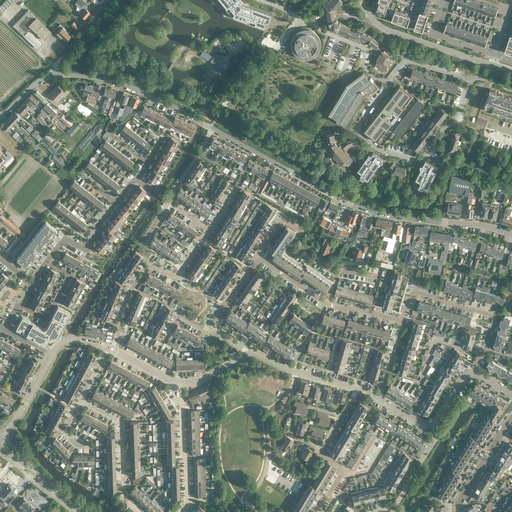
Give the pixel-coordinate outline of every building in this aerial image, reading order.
[(13,0),(5,0),(1,5),(5,9),(13,0)] [(82,0),(77,0),(76,2),(78,4),(77,5),(82,9),(78,13),(85,18),(90,12),(86,9),(87,7),(85,6),(87,4),(82,0)] [(239,0),(219,0),(233,16),(266,28),(271,14),(242,4),(239,0)] [(324,1),(322,5),(325,8),(327,15),(327,14),(331,14),(332,14),(333,14),(334,14),(335,12),(335,9),(342,1),(340,0),(327,0),(326,2),(324,1)] [(378,1),(376,6),(388,10),(387,10),(388,4),(378,1)] [(376,6),(374,12),(378,13),(378,14),(379,16),(381,16),(382,16),(382,15),(386,16),(388,10),(376,6)] [(44,40),(52,33),(47,28),(28,10),(13,26),(36,48),(41,43),(28,31),(31,28),(44,40)] [(395,10),(391,20),(397,22),(400,11),(395,10)] [(400,11),(397,22),(402,24),(406,12),(405,13),(400,11)] [(406,12),(402,24),(407,26),(411,14),(406,12)] [(327,15),(329,25),(331,26),(332,30),(344,35),(346,34),(347,33),(350,34),(352,31),(349,30),(350,28),(339,23),(338,24),(337,21),(336,20),(335,20),(334,14),(333,14),(332,14),(331,14),(327,14),(327,15)] [(66,41),(71,36),(65,31),(66,30),(63,27),(60,24),(58,27),(60,30),(57,33),(61,38),(62,37),(66,41)] [(321,46),(321,44),(321,42),(320,40),(320,39),(319,37),(318,35),(317,34),(315,33),(314,31),(312,31),(310,30),(308,29),(306,29),(304,29),(303,29),(301,30),(299,31),(297,32),(296,33),(294,34),(293,35),(292,37),(291,39),(291,41),(290,42),(290,44),(290,46),(291,48),(291,50),(292,52),(293,53),(294,55),(296,56),(297,57),(299,58),(301,59),(303,59),(304,59),(306,59),(308,59),(310,59),(312,58),(314,57),(315,56),(317,55),(318,53),(319,52),(320,50),(320,48),(321,46)] [(364,41),(367,34),(363,32),(363,33),(361,32),(353,31),(352,31),(350,34),(349,38),(352,39),(352,38),(355,39),(356,38),(358,39),(361,42),(363,40),(364,41)] [(370,35),(367,34),(364,41),(365,41),(365,43),(369,44),(369,43),(372,44),(371,45),(374,46),(373,47),(377,49),(378,43),(372,37),(370,36),(370,35)] [(380,67),(381,67),(382,68),(382,70),(386,71),(389,65),(390,65),(391,62),(390,62),(392,57),(387,54),(386,53),(387,52),(384,50),(383,52),(381,51),(380,54),(379,54),(376,60),(377,60),(375,66),(378,68),(380,67)] [(214,63),(219,70),(223,67),(216,59),(213,57),(205,52),(202,57),(210,61),(211,61),(214,63)] [(410,78),(416,80),(418,72),(413,70),(410,78)] [(424,73),(418,72),(416,80),(421,81),(424,73)] [(369,79),(365,73),(349,85),(331,115),(337,119),(336,121),(347,127),(365,97),(363,96),(367,93),(368,94),(378,87),(371,78),(369,79)] [(421,81),(427,83),(430,75),(424,73),(421,81)] [(436,77),(430,75),(427,83),(426,86),(432,88),(433,85),(436,77)] [(436,77),(433,85),(438,87),(441,79),(436,77)] [(443,92),(444,89),(447,81),(441,79),(438,87),(437,90),(443,92)] [(444,89),(450,91),(453,83),(447,81),(444,89)] [(453,83),(450,91),(456,93),(458,85),(453,83)] [(84,91),(82,96),(85,96),(84,100),(87,101),(87,103),(94,107),(95,103),(96,98),(98,99),(100,93),(97,92),(92,91),(93,86),(85,84),(84,91)] [(49,94),(58,102),(63,96),(65,97),(70,91),(64,85),(61,88),(57,85),(49,94)] [(373,120),(364,131),(369,136),(376,141),(385,130),(387,131),(405,108),(403,107),(412,95),(409,93),(400,86),(391,97),(389,95),(382,103),(384,104),(380,109),(379,108),(377,111),(377,110),(371,118),(373,120)] [(110,89),(108,100),(110,101),(111,97),(114,98),(116,91),(110,89)] [(490,89),(483,108),(499,114),(500,113),(511,117),(511,97),(498,93),(499,92),(490,89)] [(44,104),(46,103),(42,100),(44,98),(41,95),(36,91),(33,94),(44,104)] [(120,100),(120,101),(123,102),(122,104),(125,105),(126,103),(127,100),(129,95),(128,95),(126,94),(127,93),(124,92),(124,93),(123,93),(120,100)] [(32,94),(28,98),(35,105),(39,102),(32,94)] [(123,109),(121,116),(119,119),(121,120),(130,114),(133,106),(136,107),(139,99),(133,96),(130,102),(127,101),(127,100),(126,103),(125,105),(123,109)] [(24,102),(32,109),(35,105),(28,98),(24,102)] [(415,104),(422,109),(425,105),(418,100),(415,104)] [(21,105),(27,111),(28,109),(33,114),(35,112),(32,109),(24,102),(21,105)] [(76,109),(86,118),(90,114),(94,117),(96,115),(92,112),(81,103),(76,109)] [(44,107),(50,112),(53,116),(56,112),(47,104),(44,107)] [(415,104),(412,108),(419,113),(422,109),(415,104)] [(17,109),(23,115),(26,118),(30,114),(27,111),(21,105),(17,109)] [(115,106),(114,107),(113,113),(121,116),(123,109),(115,106)] [(140,115),(143,116),(145,117),(149,109),(144,106),(140,115)] [(41,111),(44,114),(47,116),(46,116),(50,120),(49,121),(49,122),(48,123),(50,126),(53,123),(51,121),(54,117),(52,115),(49,117),(47,115),(50,112),(44,107),(41,111)] [(409,112),(416,117),(419,113),(412,108),(409,112)] [(436,111),(437,112),(437,113),(444,118),(448,113),(441,108),(441,109),(440,108),(438,108),(436,111)] [(145,117),(150,119),(154,111),(149,109),(145,117)] [(24,121),(23,120),(15,111),(11,115),(17,121),(19,119),(22,121),(23,122),(24,121)] [(154,111),(150,119),(155,122),(159,114),(154,111)] [(406,116),(413,121),(416,117),(409,112),(406,116)] [(441,123),(444,118),(437,113),(434,118),(441,123)] [(160,124),(163,116),(159,114),(155,122),(160,124)] [(15,123),(17,121),(11,115),(8,119),(21,131),(27,137),(30,135),(21,126),(20,127),(15,123)] [(59,119),(68,127),(72,122),(63,115),(59,119)] [(49,126),(41,118),(38,116),(36,119),(46,129),(49,126)] [(164,126),(168,118),(163,116),(160,124),(164,126)] [(413,121),(406,116),(402,120),(410,125),(413,121)] [(170,127),(175,130),(180,119),(175,117),(173,121),(171,125),(170,127)] [(477,117),(475,123),(485,126),(487,121),(477,117)] [(170,127),(171,125),(173,121),(168,118),(164,126),(170,129),(170,127)] [(437,127),(441,123),(434,118),(430,122),(437,127)] [(19,132),(21,131),(8,119),(5,122),(11,128),(15,132),(17,130),(19,132)] [(85,130),(94,137),(96,134),(98,135),(97,137),(93,142),(97,145),(100,142),(97,140),(98,138),(99,139),(102,135),(100,133),(102,130),(99,128),(96,125),(98,123),(95,120),(93,119),(85,130)] [(175,130),(180,132),(185,122),(180,119),(175,130)] [(407,129),(410,125),(402,120),(399,123),(407,129)] [(424,125),(427,127),(433,132),(437,127),(430,122),(428,121),(424,125)] [(8,130),(11,128),(5,122),(1,126),(7,132),(10,134),(11,132),(8,130)] [(180,132),(185,134),(190,124),(185,122),(180,132)] [(396,127),(404,133),(407,129),(399,123),(396,127)] [(190,124),(185,134),(190,137),(195,127),(190,124)] [(120,131),(124,134),(129,128),(125,125),(120,131)] [(424,125),(421,130),(429,136),(433,132),(427,127),(424,125)] [(401,137),(404,133),(396,127),(393,131),(401,137)] [(124,134),(129,138),(134,131),(129,128),(124,134)] [(134,131),(129,138),(133,141),(138,135),(140,132),(136,129),(134,131)] [(54,156),(57,152),(45,141),(34,130),(31,134),(40,142),(54,156)] [(83,151),(94,137),(85,130),(81,135),(85,139),(78,147),(83,151)] [(417,135),(419,136),(426,142),(430,137),(429,136),(421,130),(417,135)] [(101,137),(104,140),(109,133),(106,131),(101,137)] [(48,132),(43,137),(49,144),(54,138),(48,132)] [(133,141),(137,144),(142,138),(138,135),(133,141)] [(419,136),(415,141),(422,146),(426,142),(419,136)] [(176,147),(179,142),(171,137),(168,142),(176,147)] [(141,148),(146,141),(142,138),(137,144),(141,148)] [(213,138),(209,146),(208,148),(213,150),(214,149),(218,141),(213,138)] [(38,147),(29,139),(27,141),(28,142),(28,143),(36,150),(38,147)] [(334,139),(327,140),(328,145),(326,146),(327,147),(335,143),(334,139)] [(356,146),(359,144),(356,141),(354,141),(353,139),(347,141),(341,147),(340,145),(338,147),(332,152),(335,154),(333,156),(334,160),(337,160),(338,161),(337,163),(340,166),(343,164),(345,166),(346,164),(348,166),(351,164),(350,163),(354,160),(346,151),(349,148),(350,149),(352,147),(353,147),(355,145),(356,146)] [(101,147),(105,150),(110,144),(106,141),(101,147)] [(146,141),(141,148),(146,151),(151,145),(146,141)] [(218,151),(223,144),(218,141),(214,149),(218,151)] [(415,141),(412,146),(418,151),(422,146),(415,141)] [(168,142),(166,147),(173,151),(176,147),(168,142)] [(449,146),(456,152),(457,151),(456,149),(457,145),(450,142),(449,146)] [(335,143),(327,147),(328,149),(330,149),(332,152),(338,147),(335,143)] [(110,144),(105,150),(109,154),(114,147),(110,144)] [(222,156),(223,154),(227,146),(223,144),(218,151),(221,153),(220,155),(222,156)] [(228,157),(232,149),(227,146),(223,154),(228,157)] [(456,152),(449,146),(445,149),(450,155),(453,152),(455,153),(456,152)] [(118,151),(114,147),(109,154),(114,157),(118,151)] [(163,152),(171,156),(173,151),(166,147),(163,152)] [(233,159),(237,151),(232,149),(228,157),(233,159)] [(0,166),(2,168),(6,168),(9,165),(14,159),(14,158),(14,159),(6,151),(6,152),(5,153),(7,155),(6,157),(2,153),(0,151),(0,157),(1,158),(0,159),(0,166)] [(114,157),(118,160),(123,154),(118,151),(114,157)] [(201,156),(207,160),(210,155),(208,153),(207,155),(206,154),(207,153),(204,151),(201,156)] [(237,162),(242,154),(237,151),(233,159),(237,162)] [(59,154),(57,152),(54,156),(53,157),(51,155),(45,161),(49,164),(53,160),(53,161),(60,167),(64,163),(61,161),(62,160),(59,158),(57,156),(57,155),(58,156),(59,155),(59,154)] [(160,156),(168,161),(171,156),(163,152),(160,156)] [(368,180),(382,159),(373,153),(371,155),(370,154),(367,158),(366,158),(355,174),(364,180),(365,178),(368,180)] [(118,160),(122,164),(127,157),(123,154),(118,160)] [(237,162),(240,163),(239,166),(242,168),(246,161),(247,160),(245,159),(247,157),(242,154),(237,162)] [(158,161),(166,165),(168,161),(160,156),(158,161)] [(122,164),(126,167),(131,161),(127,157),(122,164)] [(248,172),(249,170),(254,162),(249,159),(247,162),(246,161),(242,168),(241,170),(242,171),(243,169),(248,172)] [(421,169),(413,184),(423,189),(424,187),(427,189),(438,167),(428,162),(425,160),(423,165),(420,165),(421,169)] [(84,168),(89,171),(94,165),(89,161),(84,168)] [(131,161),(126,167),(131,170),(136,164),(131,161)] [(163,170),(166,165),(158,161),(155,166),(163,170)] [(196,166),(203,171),(206,166),(199,161),(196,166)] [(258,165),(254,162),(249,170),(254,173),(258,165)] [(392,174),(397,166),(393,163),(388,169),(391,171),(391,174),(392,174)] [(89,171),(93,174),(98,168),(94,165),(89,171)] [(258,165),(254,173),(259,175),(263,167),(258,165)] [(160,175),(163,170),(155,166),(153,170),(160,175)] [(200,176),(203,171),(196,166),(192,170),(200,176)] [(394,175),(395,174),(400,174),(401,167),(397,166),(392,174),(394,175)] [(263,167),(259,175),(261,177),(260,179),(264,181),(266,178),(264,177),(268,170),(263,167)] [(93,174),(97,178),(102,171),(98,168),(93,174)] [(158,180),(160,175),(153,170),(150,175),(158,180)] [(189,175),(197,180),(200,176),(192,170),(189,175)] [(232,177),(234,179),(238,174),(235,172),(233,170),(229,176),(232,177)] [(106,175),(102,171),(97,178),(102,181),(106,175)] [(270,183),(271,183),(276,173),(272,171),(268,180),(271,181),(270,183)] [(146,173),(144,175),(149,178),(147,180),(146,182),(150,186),(152,183),(155,185),(158,180),(150,175),(148,174),(146,173)] [(276,173),(271,183),(272,184),(273,182),(276,184),(280,176),(276,173)] [(102,181),(106,184),(111,178),(106,175),(102,181)] [(193,185),(197,180),(189,175),(186,180),(193,185)] [(278,187),(279,188),(284,178),(280,176),(276,184),(279,185),(278,187)] [(449,191),(469,195),(471,179),(451,176),(449,191)] [(106,184),(110,188),(115,181),(111,178),(106,184)] [(222,178),(219,182),(226,187),(229,183),(222,178)] [(267,178),(260,191),(261,192),(262,192),(269,180),(268,180),(268,179),(267,178)] [(281,187),(284,188),(288,180),(284,178),(279,188),(280,188),(281,187)] [(286,191),(287,192),(292,182),(288,180),(284,188),(287,190),(286,191)] [(74,190),(79,184),(74,181),(69,187),(74,190)] [(114,191),(119,185),(115,181),(110,188),(114,191)] [(223,192),(226,187),(219,182),(216,187),(223,192)] [(289,191),(292,192),(296,184),(292,182),(287,192),(288,193),(289,191)] [(83,187),(79,184),(74,190),(78,194),(83,187)] [(294,196),(295,196),(300,186),(296,184),(292,192),(295,194),(294,196)] [(223,192),(216,187),(214,185),(211,190),(212,191),(220,196),(223,192)] [(139,186),(136,190),(143,196),(146,192),(139,186)] [(297,195),(300,197),(304,188),(300,186),(295,196),(296,197),(297,195)] [(87,191),(83,187),(78,194),(82,197),(87,191)] [(130,190),(133,191),(134,193),(133,195),(140,200),(143,196),(136,190),(134,189),(132,187),(130,190)] [(179,199),(185,192),(180,188),(175,196),(179,199)] [(304,188),(300,197),(302,198),(302,200),(303,200),(308,191),(304,188)] [(91,194),(87,191),(82,197),(86,200),(91,194)] [(217,201),(220,196),(212,191),(209,196),(217,201)] [(241,196),(249,200),(252,195),(244,191),(241,196)] [(305,199),(308,201),(312,193),(308,191),(303,200),(304,201),(305,199)] [(179,199),(184,202),(189,195),(185,192),(179,199)] [(310,204),(311,205),(316,195),(312,193),(308,201),(310,202),(310,204)] [(91,204),(96,197),(91,194),(86,200),(91,204)] [(136,205),(140,200),(133,195),(129,199),(136,205)] [(184,202),(188,205),(193,198),(189,195),(184,202)] [(316,205),(320,197),(316,195),(311,205),(312,205),(313,204),(316,205)] [(473,217),(473,213),(475,213),(475,206),(471,206),(472,195),(468,195),(466,216),(473,217)] [(125,196),(124,198),(126,200),(128,201),(126,203),(133,209),(136,205),(129,199),(127,198),(125,196)] [(246,205),(249,200),(241,196),(238,200),(246,205)] [(91,204),(95,207),(100,201),(96,197),(91,204)] [(188,205),(193,208),(198,201),(193,198),(188,205)] [(324,211),(325,209),(328,201),(322,198),(318,209),(324,211)] [(243,209),(246,205),(238,200),(235,205),(243,209)] [(53,208),(57,211),(62,205),(58,201),(53,208)] [(99,210),(104,204),(100,201),(95,207),(99,210)] [(193,208),(197,211),(202,204),(198,201),(193,208)] [(119,204),(130,213),(133,209),(126,203),(123,207),(121,205),(123,204),(121,202),(119,204)] [(330,202),(326,211),(328,212),(330,209),(335,212),(338,205),(330,202)] [(480,216),(488,218),(491,204),(483,202),(480,216)] [(461,214),(462,205),(448,203),(447,214),(454,215),(454,213),(461,214)] [(126,217),(130,213),(119,204),(117,206),(119,208),(120,207),(122,208),(119,212),(126,217)] [(197,211),(202,214),(207,207),(202,204),(197,211)] [(496,219),(499,206),(491,204),(488,218),(496,219)] [(62,214),(67,208),(62,205),(57,211),(62,214)] [(240,214),(243,209),(235,205),(232,209),(240,214)] [(267,205),(264,210),(272,214),(274,210),(267,205)] [(206,218),(211,210),(207,207),(202,214),(206,218)] [(62,214),(66,218),(71,211),(67,208),(62,214)] [(71,211),(66,218),(70,221),(75,215),(77,212),(73,209),(71,212),(71,211)] [(237,219),(240,214),(232,209),(230,214),(237,219)] [(269,219),(272,214),(264,210),(261,214),(269,219)] [(355,225),(359,213),(353,211),(352,216),(349,215),(346,222),(355,225)] [(126,217),(119,212),(116,216),(123,222),(126,217)] [(110,215),(112,217),(114,218),(113,220),(120,226),(123,222),(116,216),(114,215),(112,213),(110,215)] [(169,225),(170,223),(175,216),(170,213),(166,219),(165,218),(163,221),(169,225)] [(0,220),(23,239),(26,235),(1,214),(0,215),(0,220)] [(227,219),(234,223),(237,219),(230,214),(227,219)] [(258,219),(266,224),(269,219),(261,214),(258,219)] [(369,232),(366,231),(367,228),(363,227),(364,224),(364,223),(366,216),(360,214),(358,222),(361,223),(357,234),(367,238),(369,232)] [(70,221),(74,224),(79,218),(75,215),(70,221)] [(511,216),(507,215),(507,216),(504,215),(501,222),(511,226),(511,222),(511,216)] [(173,227),(174,226),(180,219),(175,216),(170,223),(171,224),(170,225),(173,227)] [(324,217),(320,224),(326,227),(328,228),(330,224),(331,221),(324,217)] [(42,218),(41,219),(24,242),(21,240),(10,254),(14,257),(44,220),(42,218)] [(74,224),(79,228),(84,221),(79,218),(74,224)] [(384,236),(384,235),(388,220),(377,218),(375,227),(382,229),(382,230),(381,230),(379,235),(384,236)] [(174,226),(179,229),(184,222),(180,219),(174,226)] [(227,219),(224,223),(232,228),(234,223),(227,219)] [(263,228),(266,224),(258,219),(255,224),(263,228)] [(330,224),(328,228),(330,229),(328,233),(344,240),(348,231),(349,230),(343,227),(343,225),(340,224),(341,222),(334,219),(333,221),(332,224),(330,224)] [(113,220),(109,225),(118,232),(122,227),(120,226),(113,220)] [(393,222),(388,220),(384,235),(389,236),(390,232),(387,231),(387,229),(391,229),(393,222)] [(16,258),(27,267),(56,229),(45,221),(16,258)] [(79,228),(83,231),(88,225),(84,221),(79,228)] [(104,223),(106,225),(108,227),(106,229),(109,231),(115,236),(118,232),(109,225),(107,223),(105,221),(104,223)] [(183,233),(188,225),(184,222),(179,229),(183,233)] [(224,223),(221,228),(230,233),(233,229),(232,228),(224,223)] [(412,228),(404,227),(401,226),(402,224),(395,223),(392,238),(390,238),(389,237),(388,241),(389,242),(386,250),(392,251),(395,239),(395,235),(396,235),(397,233),(400,233),(400,232),(403,233),(402,241),(410,242),(412,228)] [(260,233),(263,228),(255,224),(253,228),(260,233)] [(183,233),(188,236),(193,228),(188,225),(183,233)] [(326,292),(332,284),(308,267),(306,270),(281,253),(295,232),(287,227),(269,254),(274,257),(274,256),(276,258),(274,260),(301,278),(303,276),(326,292)] [(421,237),(420,238),(422,238),(424,237),(424,235),(427,236),(428,228),(422,227),(421,235),(421,237)] [(198,232),(193,228),(188,236),(192,239),(198,232)] [(221,228),(218,232),(226,237),(227,238),(230,233),(221,228)] [(250,233),(257,237),(260,233),(253,228),(250,233)] [(106,235),(113,241),(116,237),(115,236),(109,231),(106,235)] [(100,234),(102,236),(104,238),(102,240),(112,247),(112,246),(110,244),(113,241),(106,235),(106,236),(104,234),(102,232),(100,234)] [(218,232),(216,237),(223,242),(226,237),(218,232)] [(436,243),(436,240),(437,233),(431,232),(429,242),(436,243)] [(247,237),(255,242),(257,237),(250,233),(247,237)] [(442,243),(445,246),(445,250),(441,252),(440,260),(445,261),(446,257),(446,258),(447,253),(449,246),(449,242),(450,234),(444,233),(442,241),(442,243)] [(454,235),(452,243),(458,244),(460,237),(454,235)] [(149,244),(154,247),(159,240),(154,236),(149,244)] [(327,242),(328,240),(328,239),(322,236),(320,242),(323,243),(320,251),(328,255),(331,249),(330,248),(331,244),(332,244),(327,242)] [(6,251),(9,253),(20,239),(17,237),(6,251)] [(213,242),(220,247),(222,248),(225,243),(223,242),(216,237),(213,242)] [(242,241),(252,247),(255,242),(247,237),(245,240),(243,239),(242,241)] [(458,244),(460,245),(459,248),(460,249),(458,254),(461,254),(463,249),(466,239),(460,237),(458,244)] [(469,248),(472,241),(466,239),(463,249),(465,250),(465,249),(468,250),(469,248)] [(112,247),(102,240),(99,244),(106,249),(109,246),(111,248),(112,247)] [(164,240),(162,242),(159,240),(154,247),(158,250),(164,241),(164,240)] [(103,254),(106,249),(99,244),(97,242),(95,241),(94,243),(97,246),(96,248),(103,254)] [(162,253),(168,246),(165,244),(166,242),(164,241),(158,250),(162,253)] [(241,242),(243,244),(241,247),(249,251),(252,247),(242,241),(241,242)] [(418,241),(415,247),(424,251),(426,245),(418,241)] [(368,246),(362,244),(361,249),(356,247),(355,250),(354,250),(353,253),(354,254),(352,257),(355,258),(355,259),(356,260),(357,260),(358,259),(360,260),(363,251),(366,252),(368,246)] [(485,253),(487,246),(482,244),(478,254),(481,255),(482,252),(485,253)] [(213,255),(216,250),(209,245),(206,249),(213,255)] [(168,246),(162,253),(167,256),(173,247),(172,246),(170,248),(168,246)] [(486,261),(489,262),(490,258),(491,255),(493,248),(487,246),(485,253),(488,254),(486,257),(487,258),(486,261)] [(173,247),(167,256),(171,259),(178,250),(175,248),(173,247)] [(246,256),(249,251),(241,247),(239,251),(246,256)] [(210,259),(213,255),(206,249),(203,254),(210,259)] [(405,259),(404,263),(412,265),(413,262),(414,262),(417,252),(408,249),(405,259)] [(501,276),(503,269),(505,263),(501,262),(504,251),(499,249),(496,257),(495,259),(501,261),(499,268),(500,268),(497,275),(501,276)] [(171,259),(176,263),(183,253),(178,250),(171,259)] [(135,251),(132,256),(140,261),(143,256),(135,251)] [(243,261),(246,256),(239,251),(236,256),(243,261)] [(67,263),(70,256),(65,253),(62,260),(67,263)] [(200,258),(207,263),(210,259),(203,254),(200,258)] [(507,264),(505,263),(503,269),(505,270),(507,264),(511,266),(511,255),(510,255),(507,264)] [(65,265),(70,267),(75,258),(70,256),(67,263),(65,265)] [(140,261),(132,256),(130,259),(128,258),(127,259),(137,265),(140,261)] [(70,267),(75,270),(80,261),(75,258),(70,267)] [(200,258),(197,263),(204,268),(207,263),(200,258)] [(126,265),(133,270),(137,265),(127,259),(126,260),(129,261),(126,265)] [(441,271),(443,262),(429,259),(427,266),(429,267),(429,269),(430,269),(435,270),(434,273),(438,274),(439,271),(441,271)] [(77,271),(78,269),(81,270),(85,263),(80,261),(75,270),(77,271)] [(241,267),(233,262),(230,266),(238,272),(241,267)] [(80,272),(84,275),(89,266),(85,263),(81,270),(80,272)] [(193,267),(201,272),(204,268),(197,263),(193,267)] [(450,266),(456,267),(456,265),(450,263),(448,265),(445,274),(447,275),(450,266)] [(123,269),(130,274),(133,270),(126,265),(123,269)] [(89,278),(94,268),(89,266),(84,275),(89,278)] [(234,276),(238,272),(230,266),(227,271),(234,276)] [(193,267),(190,272),(198,277),(201,272),(193,267)] [(57,279),(57,278),(60,273),(51,268),(48,274),(55,278),(57,279)] [(94,280),(95,278),(99,271),(94,268),(89,278),(94,280)] [(123,269),(120,274),(127,279),(130,274),(123,269)] [(231,280),(234,276),(227,271),(224,275),(231,280)] [(262,281),(265,276),(258,271),(255,275),(262,281)] [(393,276),(402,279),(403,273),(394,271),(393,276)] [(194,281),(198,277),(190,272),(187,276),(194,281)] [(2,273),(0,275),(0,278),(5,282),(8,278),(2,273)] [(46,278),(53,282),(55,278),(48,274),(46,278)] [(124,283),(127,279),(120,274),(117,278),(124,283)] [(144,282),(149,284),(154,276),(149,274),(144,282)] [(228,285),(231,280),(224,275),(221,280),(228,285)] [(259,285),(262,281),(255,275),(252,280),(259,285)] [(154,276),(149,284),(154,287),(158,279),(154,276)] [(389,281),(391,281),(400,284),(402,279),(393,276),(391,276),(389,281)] [(46,278),(43,283),(52,288),(53,286),(51,285),(53,282),(46,278)] [(86,284),(84,283),(76,279),(74,284),(83,289),(86,284)] [(158,279),(154,287),(154,288),(155,289),(157,290),(158,290),(159,289),(163,282),(158,279)] [(225,289),(228,285),(221,280),(218,284),(225,289)] [(256,290),(259,285),(252,280),(248,284),(256,290)] [(443,292),(449,293),(452,282),(451,282),(452,282),(446,280),(443,292)] [(113,287),(121,290),(123,285),(115,282),(113,287)] [(163,292),(168,284),(163,282),(159,289),(163,292)] [(449,293),(454,295),(457,286),(457,284),(452,282),(449,293)] [(43,283),(40,288),(47,292),(50,293),(52,288),(43,283)] [(81,293),(83,289),(74,284),(71,289),(81,293)] [(167,297),(168,295),(172,287),(168,284),(163,292),(164,292),(162,294),(167,297)] [(215,289),(222,294),(225,289),(218,284),(215,289)] [(248,284),(245,289),(253,294),(255,296),(258,291),(256,290),(248,284)] [(340,296),(343,287),(337,285),(335,294),(340,296)] [(464,298),(465,298),(468,289),(468,286),(463,285),(462,288),(460,297),(460,298),(463,299),(464,298)] [(396,294),(397,294),(399,289),(390,286),(388,291),(388,292),(396,294)] [(473,297),(479,299),(482,287),(477,286),(473,297)] [(113,287),(111,292),(119,295),(121,290),(113,287)] [(173,297),(177,289),(172,287),(168,295),(173,297)] [(479,299),(484,301),(487,288),(482,287),(479,299)] [(40,288),(38,292),(45,296),(47,292),(40,288)] [(69,293),(78,298),(81,293),(71,289),(69,293)] [(182,292),(177,289),(173,297),(178,300),(182,292)] [(219,298),(222,294),(215,289),(213,291),(211,290),(209,292),(212,294),(219,298)] [(250,298),(253,294),(245,289),(242,293),(250,298)] [(473,291),(468,289),(465,298),(471,300),(473,291)] [(292,301),(295,297),(288,291),(284,296),(292,301)] [(387,291),(385,296),(394,299),(396,294),(388,292),(388,291),(387,291)] [(494,304),(495,301),(497,301),(499,299),(504,303),(506,301),(500,297),(499,296),(500,292),(496,291),(495,295),(492,294),(489,302),(494,304)] [(38,292),(35,297),(42,301),(45,296),(38,292)] [(108,297),(117,300),(119,295),(111,292),(108,297)] [(139,292),(137,297),(145,301),(147,296),(139,292)] [(76,303),(78,298),(69,293),(66,298),(76,303)] [(247,303),(250,298),(242,293),(239,298),(247,303)] [(371,305),(374,296),(369,295),(366,303),(371,305)] [(289,306),(292,301),(284,296),(281,301),(289,306)] [(33,302),(42,307),(45,302),(42,301),(35,297),(33,302)] [(106,302),(114,305),(117,300),(108,297),(106,302)] [(135,302),(143,306),(145,301),(137,297),(135,302)] [(73,308),(76,303),(66,298),(64,303),(73,308)] [(244,308),(247,303),(239,298),(236,302),(244,308)] [(289,306),(281,301),(278,305),(286,310),(289,306)] [(417,310),(422,311),(425,302),(419,301),(418,305),(416,304),(414,310),(417,311),(417,310)] [(42,307),(33,302),(30,307),(39,312),(42,307)] [(106,302),(104,307),(117,312),(118,310),(113,308),(114,305),(106,302)] [(133,307),(141,311),(143,306),(135,302),(133,307)] [(393,304),(384,302),(382,307),(391,310),(393,304)] [(427,314),(427,313),(430,304),(425,302),(422,311),(422,313),(427,314)] [(162,303),(159,308),(162,310),(170,314),(173,309),(165,305),(162,303)] [(283,315),(286,310),(278,305),(275,309),(283,315)] [(440,308),(441,307),(435,305),(432,315),(438,316),(440,308)] [(16,329),(20,331),(41,342),(56,338),(70,313),(58,306),(47,327),(43,328),(22,317),(16,329)] [(104,307),(102,312),(110,315),(111,312),(116,315),(117,312),(104,307)] [(141,311),(133,307),(130,312),(139,316),(141,311)] [(445,310),(440,308),(438,316),(437,317),(443,319),(445,310)] [(280,319),(283,315),(275,309),(272,314),(280,319)] [(159,315),(167,319),(170,314),(162,310),(159,315)] [(224,319),(229,322),(235,314),(230,311),(224,319)] [(452,325),(453,322),(456,313),(450,311),(448,321),(447,323),(452,325)] [(110,315),(102,312),(100,317),(108,320),(110,315)] [(128,317),(136,321),(139,316),(130,312),(128,317)] [(165,324),(167,319),(159,315),(158,314),(156,316),(158,317),(157,319),(165,324)] [(235,314),(229,322),(234,325),(239,317),(235,314)] [(276,324),(280,319),(272,314),(269,319),(276,324)] [(288,322),(293,325),(298,318),(293,314),(288,322)] [(323,314),(321,323),(326,325),(329,316),(323,314)] [(461,314),(458,324),(466,326),(469,324),(471,318),(466,317),(466,316),(461,314)] [(511,326),(511,322),(511,316),(509,316),(507,316),(505,316),(504,318),(502,317),(501,323),(509,325),(511,326)] [(134,326),(136,321),(128,317),(126,322),(134,326)] [(239,317),(234,325),(238,328),(243,320),(239,317)] [(293,325),(297,328),(302,321),(298,318),(293,325)] [(162,328),(165,324),(157,319),(154,324),(162,328)] [(345,321),(339,319),(337,328),(342,330),(345,321)] [(248,324),(248,323),(243,320),(238,328),(243,331),(244,330),(243,330),(248,324)] [(248,324),(243,330),(244,330),(248,333),(255,323),(250,320),(248,323),(248,324)] [(345,329),(351,330),(353,322),(348,320),(345,329)] [(302,331),(307,324),(302,321),(297,328),(302,331)] [(414,321),(413,326),(422,329),(423,323),(414,321)] [(152,329),(160,333),(162,328),(154,324),(152,323),(150,328),(152,329)] [(257,324),(255,323),(248,333),(252,336),(258,329),(255,327),(257,324)] [(302,331),(301,333),(305,336),(306,335),(312,327),(307,324),(302,331)] [(171,335),(177,338),(182,328),(177,325),(173,332),(172,332),(171,335)] [(252,336),(257,340),(264,330),(259,326),(258,329),(252,336)] [(464,336),(465,336),(474,339),(476,333),(475,333),(477,328),(470,326),(468,328),(469,330),(468,331),(467,331),(466,331),(465,331),(464,336)] [(181,340),(187,330),(182,328),(177,338),(181,340)] [(157,338),(160,333),(152,329),(149,334),(157,338)] [(186,343),(187,341),(192,333),(187,330),(181,340),(186,343)] [(257,340),(261,343),(268,333),(268,332),(267,331),(266,331),(265,331),(264,330),(257,340)] [(387,341),(390,332),(384,331),(382,340),(387,341)] [(192,343),(196,335),(192,333),(187,341),(192,343)] [(269,345),(274,337),(269,334),(264,342),(269,345)] [(126,345),(131,348),(135,340),(136,338),(131,335),(126,345)] [(200,344),(199,342),(200,340),(204,343),(204,340),(196,335),(192,343),(191,345),(197,348),(198,347),(199,347),(200,344)] [(269,345),(273,348),(279,340),(280,338),(275,335),(274,337),(269,345)] [(463,341),(473,344),(474,339),(465,336),(463,341)] [(343,339),(341,345),(350,348),(352,342),(343,339)] [(140,342),(135,340),(131,348),(135,350),(140,342)] [(273,348),(277,351),(283,343),(279,340),(273,348)] [(417,344),(408,341),(407,347),(416,349),(417,344)] [(461,341),(459,346),(462,347),(471,349),(473,344),(463,341),(461,341)] [(11,344),(6,342),(2,349),(7,351),(11,344)] [(140,353),(145,345),(140,342),(135,350),(140,353)] [(282,354),(287,346),(283,343),(277,351),(282,354)] [(503,346),(494,343),(493,349),(499,351),(498,352),(501,352),(501,351),(503,346)] [(16,347),(11,344),(7,351),(6,354),(11,356),(16,347)] [(287,346),(282,354),(287,358),(288,356),(290,352),(292,350),(293,348),(289,344),(287,346)] [(311,355),(314,346),(309,344),(306,353),(311,355)] [(140,353),(145,355),(149,347),(145,345),(140,353)] [(403,352),(415,355),(416,350),(416,349),(407,347),(405,346),(403,352)] [(11,356),(16,359),(21,350),(16,347),(11,356)] [(145,355),(150,358),(154,350),(149,347),(145,355)] [(330,351),(324,349),(322,358),(327,359),(330,351)] [(376,349),(374,355),(383,357),(385,352),(376,349)] [(454,349),(452,353),(462,359),(465,355),(457,350),(454,349)] [(155,360),(159,353),(154,350),(150,358),(155,360)] [(432,354),(434,356),(438,358),(441,353),(440,353),(440,352),(435,350),(432,354)] [(85,356),(93,360),(96,355),(88,351),(85,356)] [(415,355),(403,352),(402,357),(413,360),(415,355)] [(160,363),(164,355),(159,353),(155,360),(160,363)] [(462,359),(452,353),(449,358),(451,360),(459,364),(462,359)] [(29,360),(27,364),(36,368),(37,365),(38,366),(39,363),(35,361),(36,358),(30,354),(27,359),(29,360)] [(164,355),(160,363),(164,366),(169,358),(164,355)] [(85,356),(83,361),(91,365),(93,360),(85,356)] [(412,365),(413,360),(402,357),(400,362),(412,365)] [(173,360),(169,358),(164,366),(169,368),(173,360)] [(80,360),(79,362),(77,361),(76,363),(88,370),(91,365),(83,361),(80,360)] [(456,368),(459,364),(451,360),(448,364),(456,368)] [(486,367),(491,370),(495,362),(491,360),(486,367)] [(107,369),(112,372),(116,364),(111,361),(107,369)] [(400,362),(399,367),(408,370),(411,371),(412,366),(412,365),(400,362)] [(501,364),(501,363),(498,362),(497,363),(495,362),(491,370),(495,373),(501,364)] [(78,370),(86,374),(88,370),(76,363),(74,365),(77,367),(77,366),(79,367),(78,370)] [(500,376),(505,366),(506,365),(504,365),(501,363),(501,364),(495,373),(500,376)] [(23,366),(21,371),(27,375),(29,372),(33,374),(35,372),(34,371),(36,368),(27,364),(25,367),(23,366)] [(117,374),(121,366),(116,364),(112,372),(117,374)] [(452,373),(453,374),(457,369),(456,368),(448,364),(445,368),(445,369),(452,373)] [(117,374),(121,377),(126,369),(121,366),(117,374)] [(343,374),(344,368),(335,366),(334,371),(343,374)] [(500,376),(504,379),(509,371),(505,368),(505,366),(500,376)] [(444,368),(441,373),(449,377),(452,373),(445,369),(445,368),(444,368)] [(126,379),(130,371),(126,369),(121,377),(126,379)] [(81,384),(83,379),(75,375),(73,374),(74,372),(72,370),(69,375),(72,376),(74,377),(73,380),(81,384)] [(83,379),(86,374),(78,370),(75,375),(83,379)] [(20,377),(18,381),(27,385),(28,382),(29,383),(30,380),(26,378),(27,375),(21,371),(18,376),(20,377)] [(126,379),(131,382),(135,374),(130,371),(126,379)] [(441,373),(439,377),(448,383),(451,378),(449,377),(441,373)] [(131,382),(136,384),(140,376),(135,374),(131,382)] [(375,383),(377,378),(368,375),(367,381),(375,383)] [(140,387),(145,379),(140,376),(136,384),(140,387)] [(439,377),(436,382),(443,386),(445,388),(448,383),(439,377)] [(14,383),(11,388),(18,392),(20,389),(22,390),(24,391),(26,389),(25,388),(27,385),(18,381),(15,379),(13,383),(14,383)] [(70,385),(78,389),(81,384),(73,380),(70,379),(69,381),(67,380),(65,382),(68,383),(70,385)] [(150,382),(145,379),(140,387),(145,390),(150,382)] [(302,381),(299,392),(305,393),(305,394),(304,397),(308,398),(308,395),(310,388),(307,387),(308,383),(302,381)] [(433,386),(440,391),(443,386),(436,382),(433,386)] [(386,393),(390,395),(396,387),(391,384),(386,393)] [(481,443),(506,403),(475,384),(469,395),(493,409),(490,414),(486,412),(471,436),(469,435),(449,468),(451,470),(436,494),(447,501),(462,476),(460,474),(479,442),(481,443)] [(75,394),(78,389),(70,385),(67,389),(75,394)] [(208,386),(202,388),(207,398),(212,396),(208,386)] [(319,402),(321,393),(318,392),(320,388),(313,386),(310,397),(316,398),(316,401),(319,402)] [(431,386),(429,390),(430,391),(438,396),(439,397),(442,392),(440,391),(433,386),(431,386)] [(146,390),(144,392),(147,397),(150,396),(158,391),(155,387),(147,391),(146,390)] [(390,395),(395,398),(400,391),(400,389),(396,387),(390,395)] [(65,394),(73,399),(75,394),(67,389),(65,388),(64,391),(62,389),(60,392),(63,393),(65,394)] [(202,400),(207,398),(202,388),(197,390),(202,400)] [(331,403),(333,396),(330,395),(331,391),(324,389),(322,400),(328,401),(328,402),(331,403)] [(395,398),(400,401),(405,391),(401,389),(400,389),(400,391),(395,398)] [(91,398),(96,401),(101,393),(96,390),(91,398)] [(197,403),(202,400),(197,390),(192,392),(197,403)] [(150,396),(148,397),(150,402),(153,401),(160,396),(158,391),(150,396)] [(344,403),(346,393),(339,391),(338,395),(335,394),(333,403),(336,404),(337,401),(344,403)] [(400,401),(404,404),(410,394),(406,391),(405,391),(400,401)] [(430,391),(427,396),(436,401),(436,402),(439,397),(438,396),(430,391)] [(197,403),(192,392),(187,394),(192,405),(197,403)] [(96,401),(101,403),(105,395),(101,393),(96,401)] [(5,394),(0,403),(4,405),(3,407),(8,410),(12,403),(13,401),(10,399),(11,397),(8,396),(5,394)] [(70,403),(73,399),(65,394),(62,399),(70,403)] [(409,407),(414,399),(415,397),(410,394),(404,404),(409,407)] [(101,403),(106,406),(110,398),(105,395),(101,403)] [(163,401),(160,396),(153,401),(155,405),(163,401)] [(424,400),(433,406),(436,401),(427,396),(424,400)] [(111,408),(115,400),(110,398),(106,406),(111,408)] [(115,400),(111,408),(115,411),(120,403),(115,400)] [(359,404),(357,408),(365,412),(367,409),(369,410),(371,407),(359,400),(358,403),(359,404)] [(421,405),(430,410),(433,406),(424,400),(421,405)] [(60,401),(57,406),(65,411),(68,406),(60,401)] [(155,405),(153,407),(156,411),(166,405),(163,401),(155,405)] [(306,414),(308,408),(303,406),(304,404),(295,401),(294,404),(297,405),(295,412),(306,414)] [(115,411),(120,413),(124,405),(120,403),(115,411)] [(120,413),(125,416),(129,408),(124,405),(120,413)] [(161,415),(169,410),(166,405),(156,411),(157,413),(159,412),(161,415)] [(430,410),(421,405),(417,412),(423,416),(425,415),(425,414),(427,415),(430,410)] [(55,411),(63,415),(65,411),(57,406),(55,411)] [(130,418),(134,411),(129,408),(125,416),(130,418)] [(357,408),(355,412),(362,417),(365,412),(357,408)] [(172,415),(169,410),(161,415),(164,420),(172,415)] [(52,416),(60,420),(63,415),(55,411),(52,416)] [(80,420),(85,423),(89,415),(84,412),(80,420)] [(328,426),(330,419),(326,418),(327,415),(318,412),(317,416),(320,417),(318,423),(328,426)] [(359,421),(362,417),(355,412),(352,417),(359,421)] [(379,425),(385,416),(380,413),(374,422),(379,425)] [(85,423),(89,425),(94,417),(89,415),(85,423)] [(58,425),(60,420),(52,416),(50,421),(58,425)] [(379,425),(383,428),(388,420),(383,417),(385,416),(379,425)] [(94,417),(89,425),(94,428),(98,420),(94,417)] [(359,421),(352,417),(349,421),(357,426),(359,427),(362,423),(359,421)] [(94,428),(99,430),(103,422),(98,420),(94,428)] [(383,428),(388,431),(393,423),(388,420),(383,428)] [(58,425),(50,421),(47,425),(55,430),(58,425)] [(295,421),(294,425),(298,426),(296,432),(303,434),(304,428),(307,429),(309,422),(306,421),(305,423),(299,421),(295,421)] [(357,426),(349,421),(346,426),(347,427),(356,432),(359,427),(357,426)] [(104,433),(108,425),(103,422),(99,430),(104,433)] [(388,431),(393,434),(394,432),(393,432),(397,426),(393,423),(388,431)] [(398,424),(397,426),(393,432),(394,432),(398,435),(403,428),(403,427),(398,424)] [(47,425),(47,426),(44,430),(52,435),(55,430),(47,425)] [(308,432),(311,433),(310,436),(320,438),(322,432),(320,431),(320,428),(310,425),(308,432)] [(358,433),(356,432),(347,427),(344,432),(352,436),(355,438),(358,433)] [(403,438),(407,430),(403,428),(398,435),(403,438)] [(403,438),(407,441),(412,433),(407,430),(403,438)] [(344,432),(342,436),(349,441),(352,436),(344,432)] [(412,444),(417,436),(412,433),(407,441),(412,444)] [(289,453),(294,445),(291,444),(293,440),(285,435),(283,437),(286,439),(282,445),(288,449),(286,451),(289,453)] [(339,441),(349,447),(352,442),(349,441),(342,436),(339,441)] [(419,437),(417,436),(412,444),(416,446),(415,448),(418,450),(421,443),(420,442),(422,438),(420,436),(419,437)] [(49,444),(53,448),(59,442),(55,438),(53,437),(44,439),(49,444)] [(336,445),(344,450),(345,447),(348,449),(349,447),(339,441),(336,445)] [(59,442),(53,448),(57,452),(63,445),(59,442)] [(389,445),(386,449),(389,451),(391,452),(392,452),(395,447),(390,444),(389,445)] [(57,452),(61,456),(67,449),(63,445),(57,452)] [(336,445),(333,450),(341,455),(343,456),(346,451),(344,450),(336,445)] [(308,464),(313,457),(310,455),(312,451),(304,446),(301,450),(304,452),(301,456),(307,460),(305,462),(308,464)] [(63,462),(60,465),(63,468),(65,464),(69,456),(69,455),(71,453),(67,449),(61,456),(63,458),(61,460),(63,462)] [(503,454),(511,458),(511,456),(511,452),(506,449),(503,454)] [(338,459),(341,455),(333,450),(330,455),(338,459)] [(412,458),(405,454),(405,453),(403,452),(399,457),(409,463),(412,458)] [(503,454),(501,458),(511,464),(511,462),(511,459),(511,458),(503,454)] [(72,464),(78,464),(78,455),(72,455),(72,457),(71,457),(67,463),(71,465),(72,464)] [(407,468),(409,463),(399,457),(397,462),(407,468)] [(505,468),(508,469),(511,464),(501,458),(497,464),(505,468)] [(349,460),(345,466),(351,469),(354,463),(349,460)] [(304,511),(318,489),(321,491),(336,466),(328,461),(313,486),(310,484),(293,511),(294,511),(304,511)] [(396,468),(404,472),(407,468),(397,462),(394,467),(396,468)] [(502,473),(505,468),(497,464),(495,468),(502,473)] [(401,477),(404,472),(396,468),(393,472),(401,477)] [(499,478),(502,473),(495,468),(492,473),(495,476),(499,478)] [(388,476),(398,482),(401,477),(393,472),(391,471),(388,476)] [(492,480),(495,476),(492,473),(488,471),(485,476),(492,480)] [(385,480),(395,486),(398,482),(388,476),(386,479),(386,478),(385,480)] [(482,481),(489,485),(492,480),(485,476),(482,481)] [(392,491),(395,486),(385,480),(384,481),(385,482),(383,485),(385,486),(392,491)] [(486,490),(489,485),(482,481),(479,485),(486,490)] [(15,490),(13,489),(14,488),(11,485),(11,486),(9,484),(1,493),(7,499),(5,501),(8,505),(11,502),(17,496),(13,492),(15,490)] [(483,495),(486,490),(479,485),(476,490),(483,495)] [(129,493),(133,496),(139,490),(135,486),(129,493)] [(137,500),(145,491),(141,488),(139,490),(133,496),(137,500)] [(362,490),(356,492),(359,503),(364,501),(362,490)] [(480,500),(483,495),(476,490),(473,495),(480,500)] [(145,491),(137,500),(142,503),(147,497),(149,495),(145,491)] [(359,503),(356,492),(351,493),(352,495),(349,496),(350,503),(353,502),(354,504),(359,503)] [(152,500),(147,497),(142,503),(146,507),(152,500)] [(24,498),(17,505),(21,508),(20,510),(21,511),(23,511),(24,511),(25,511),(33,511),(34,511),(33,511),(32,511),(34,508),(24,498)] [(146,507),(150,510),(157,502),(154,499),(152,500),(146,507)] [(157,502),(150,510),(151,511),(155,511),(160,507),(161,505),(157,502)]
